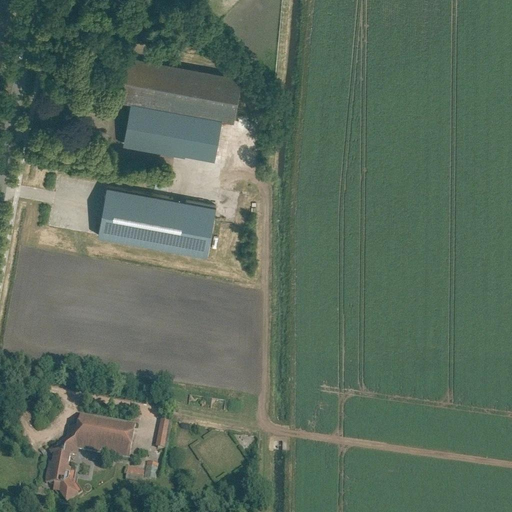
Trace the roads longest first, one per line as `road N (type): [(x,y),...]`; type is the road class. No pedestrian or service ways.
road 1 (track): [(511,464),(181,417)]
road 2 (tertiary): [(0,184),(33,0)]
